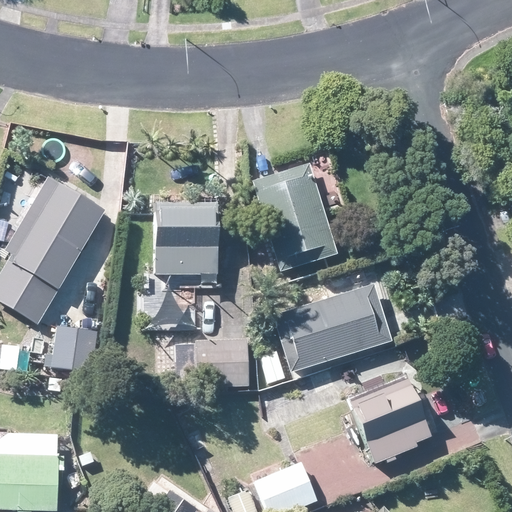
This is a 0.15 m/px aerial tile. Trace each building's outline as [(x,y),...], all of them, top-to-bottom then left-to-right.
[(339,255),(323,204),(311,164),(275,175),(259,179),(253,182),(262,208),(281,273),(339,255)] [(0,302),(38,326),(107,211),(50,177),(6,252),(13,256),(0,278),(0,302)] [(218,270),(218,257),(217,204),(194,204),(158,204),(158,276),(219,275),(218,270)] [(392,342),(389,332),(375,286),(371,287),(356,291),(332,299),(275,317),(293,373),(387,344),(392,342)] [(186,291),(142,290),(142,326),(185,327),(186,291)] [(52,368),(65,370),(94,374),(98,332),(57,327),(52,368)] [(199,385),(199,388),(249,387),(248,340),(245,340),(197,341),(198,346),(194,345),(177,346),(177,385),(199,385)] [(261,356),(270,383),(286,378),(277,351),(261,356)] [(352,404),(376,464),(419,446),(418,443),(432,437),(431,434),(410,380),(352,404)] [(208,446),(200,431),(190,436),(197,451),(208,446)] [(29,433),(11,432),(10,432),(9,456),(0,455),(0,509),(59,510),(60,457),(57,457),(57,438),(28,437),(29,433)] [(291,511),(317,501),(305,473),(300,463),(297,463),(291,467),(256,482),(269,511),(291,511)] [(197,511),(198,511),(177,496),(157,482),(136,511),(197,511)] [(365,504),(366,499),(362,494),(356,494),(352,498),(352,504),(356,507),(361,508),(365,504)]
